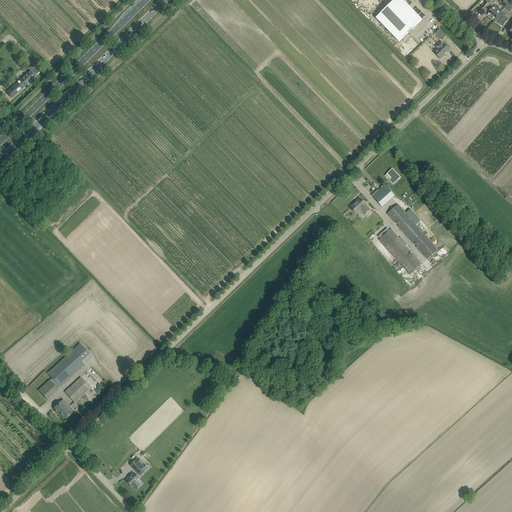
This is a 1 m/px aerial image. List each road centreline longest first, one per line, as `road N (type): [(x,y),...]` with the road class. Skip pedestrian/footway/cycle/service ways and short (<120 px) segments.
road 1 (unclassified): [(69,446),(481,43)]
road 2 (primary): [(0,163),(166,0)]
road 3 (primary): [(146,0),(0,141)]
